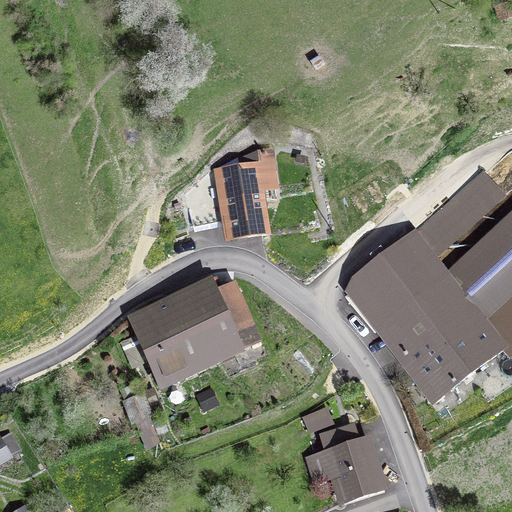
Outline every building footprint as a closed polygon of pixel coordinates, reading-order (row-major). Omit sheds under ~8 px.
[(242,168),(217,172),(228,241),(270,234),(263,191),(278,189),(272,152),(256,155),(241,161),(242,168)] [(354,280),(349,293),(434,407),(508,348),(511,352),(511,351),(511,211),(448,274),(436,260),(504,198),(483,175),(354,280)] [(203,287),(121,323),(153,395),(255,350),(228,289),(208,298),(203,287)] [(141,399),(118,411),(128,429),(151,418),(141,399)] [(321,459),(301,466),(309,494),(324,489),(331,511),(332,511),(379,497),(362,444),(354,447),(349,430),(315,441),(321,459)] [(0,468),(19,457),(8,438),(0,443),(0,468)]
